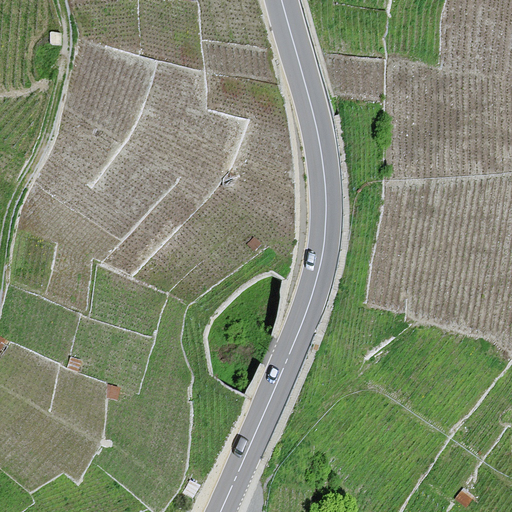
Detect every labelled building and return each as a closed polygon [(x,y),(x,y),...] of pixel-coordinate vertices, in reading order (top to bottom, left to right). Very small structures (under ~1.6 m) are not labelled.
[(62,30),(51,30),(51,44),(62,45),(62,30)] [(260,243),(254,238),(249,244),(254,249),(260,243)] [(81,360),(72,357),(68,367),(78,370),(81,360)] [(120,388),(110,386),(108,397),(117,399),(120,388)] [(200,485),(190,480),(184,492),(194,497),(200,485)] [(473,496),(464,489),(457,498),(466,505),(473,496)]
